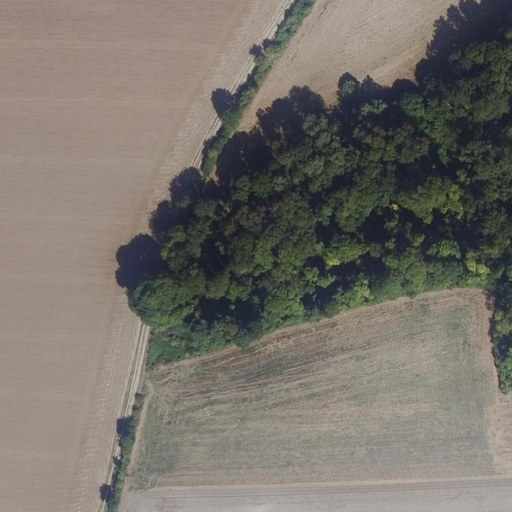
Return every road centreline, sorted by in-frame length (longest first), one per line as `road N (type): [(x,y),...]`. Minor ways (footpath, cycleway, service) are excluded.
road 1 (track): [(287,0),(171,221),(101,511)]
road 2 (track): [(136,368),(146,384),(174,396),(511,404)]
